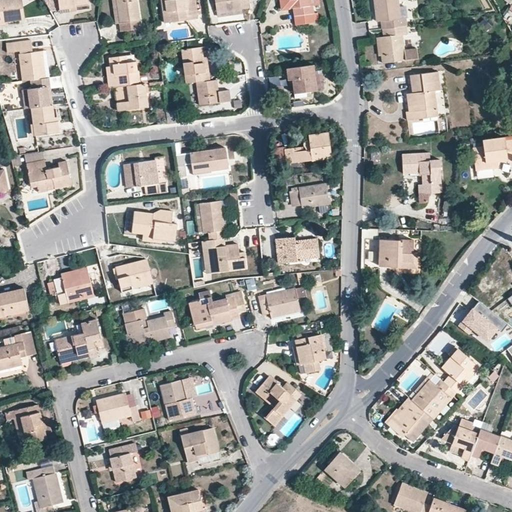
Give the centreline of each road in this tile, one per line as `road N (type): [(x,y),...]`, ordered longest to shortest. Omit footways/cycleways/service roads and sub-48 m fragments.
road 1 (residential): [(270,476),(221,367),(207,354),(188,353),(87,378),(69,392),(67,415),(91,511)]
road 2 (residential): [(354,110),(348,383),(341,404)]
road 3 (residential): [(499,230),(371,387),(341,404)]
road 4 (residential): [(511,504),(394,456),(341,404)]
road 5 (residential): [(257,120),(92,143)]
road 6 (residential): [(92,143),(92,204),(42,241)]
